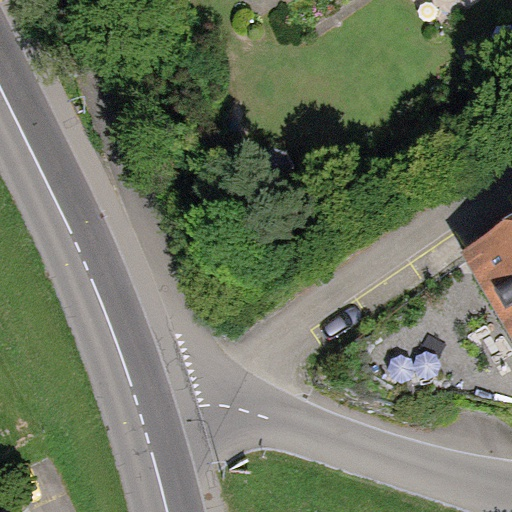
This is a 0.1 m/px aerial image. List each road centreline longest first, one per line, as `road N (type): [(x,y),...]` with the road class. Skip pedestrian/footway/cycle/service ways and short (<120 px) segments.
road 1 (residential): [(204,405),(241,362),(511,173)]
road 2 (primary): [(0,83),(92,275),(144,423)]
road 3 (unclassified): [(511,500),(262,416),(204,405)]
